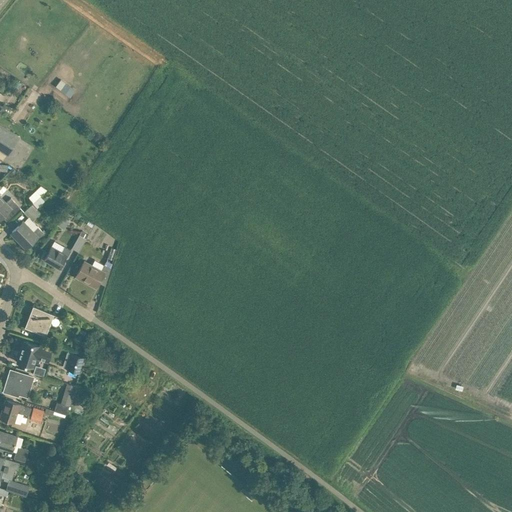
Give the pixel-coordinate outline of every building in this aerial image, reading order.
[(0,149),(8,154),(17,139),(0,127),(0,149)] [(40,185),(29,197),(33,202),(40,196),(47,189),(40,185)] [(0,217),(9,209),(13,213),(20,207),(11,198),(6,202),(0,195),(0,217)] [(33,202),(32,204),(36,208),(44,200),(40,196),(33,202)] [(32,204),(24,212),(32,220),(40,212),(36,208),(32,204)] [(61,226),(67,220),(63,216),(57,223),(61,226)] [(12,231),(20,239),(19,240),(25,247),(35,238),(37,239),(43,233),(37,226),(33,231),(23,220),(12,231)] [(72,248),(79,251),(86,238),(79,234),(72,248)] [(44,258),(59,267),(65,256),(67,257),(71,250),(64,246),(62,250),(51,245),(44,258)] [(81,266),(76,274),(84,279),(84,278),(88,280),(87,282),(95,287),(98,281),(105,285),(111,268),(104,264),(103,264),(94,259),(91,264),(84,260),(81,266)] [(28,328),(45,335),(53,314),(33,305),(26,323),(29,325),(28,328)] [(48,360),(51,348),(24,340),(17,361),(32,366),(35,356),(48,360)] [(73,353),(68,368),(79,372),(83,356),(73,353)] [(42,375),(44,367),(34,365),(32,372),(42,375)] [(27,396),(33,376),(13,370),(13,372),(14,372),(13,375),(9,374),(4,390),(18,395),(19,393),(27,396)] [(56,401),(54,410),(66,414),(75,385),(67,382),(61,402),(56,401)] [(29,414),(31,407),(6,399),(4,407),(3,406),(0,417),(19,423),(23,412),(29,414)] [(30,419),(40,422),(44,410),(34,407),(30,419)] [(20,446),(23,437),(0,430),(0,446),(12,450),(14,444),(17,445),(14,457),(24,460),(28,449),(20,446)] [(0,475),(4,477),(3,479),(8,481),(9,479),(11,478),(12,479),(15,468),(17,468),(19,461),(10,459),(5,457),(0,455),(0,475)] [(8,481),(6,489),(8,490),(26,495),(29,484),(12,479),(11,478),(9,479),(8,481)]
